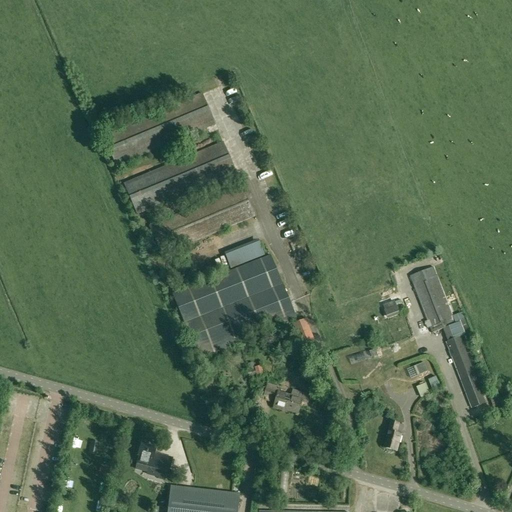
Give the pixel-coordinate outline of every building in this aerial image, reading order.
[(103,135),(116,167),(216,125),(202,93),(103,135)] [(246,145),(256,140),(254,136),(244,140),(246,145)] [(123,184),(137,216),(237,174),(223,142),(123,184)] [(258,172),(260,177),(270,173),(269,168),(258,172)] [(150,226),(162,256),(255,217),(242,187),(150,226)] [(265,193),(266,198),(277,194),(276,189),(265,193)] [(285,233),(295,228),(293,223),(282,228),(285,233)] [(262,255),(257,241),(225,253),(230,267),(262,255)] [(301,245),(296,247),(300,258),(305,257),(301,245)] [(270,256),(172,295),(196,353),(280,320),(282,326),(297,320),(270,256)] [(410,276),(427,321),(424,322),(427,328),(430,327),(432,334),(455,324),(433,267),(410,276)] [(388,319),(399,315),(394,301),(383,305),(388,319)] [(460,322),(465,335),(464,336),(467,342),(472,340),(464,318),(459,320),(460,322)] [(293,324),(302,347),(316,342),(306,319),(293,324)] [(461,337),(446,343),(471,408),(486,403),(461,337)] [(416,366),(420,375),(427,372),(423,363),(416,366)] [(256,376),(257,378),(264,377),(261,366),(254,368),(255,369),(256,376)] [(440,387),(436,377),(428,381),(432,390),(440,387)] [(264,395),(272,398),(273,396),(277,398),(273,407),(282,410),(283,409),(298,414),(303,400),(297,398),(299,393),(293,391),(291,397),(278,393),(280,388),(268,384),(264,395)] [(384,448),(396,451),(400,436),(395,435),(398,425),(390,423),(384,448)] [(137,461),(135,467),(148,471),(149,466),(169,472),(172,458),(155,453),(156,449),(142,445),(139,456),(140,456),(138,461),(137,461)] [(111,474),(112,468),(101,465),(99,472),(111,474)] [(189,503),(170,501),(169,511),(236,511),(239,496),(190,491),(189,503)]
